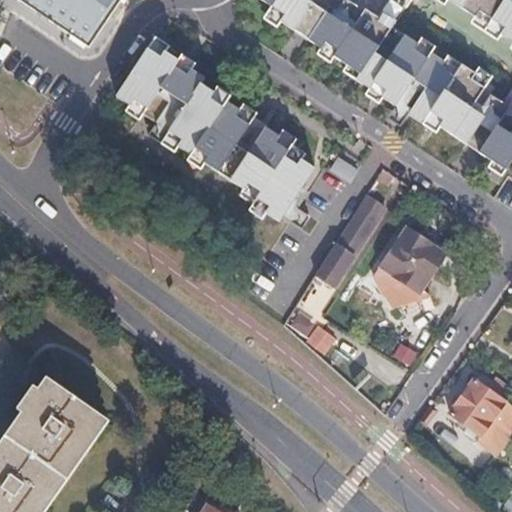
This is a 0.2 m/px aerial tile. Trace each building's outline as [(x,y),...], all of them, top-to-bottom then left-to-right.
[(16,0),(89,48),(121,0),(16,0)] [(511,0),(265,0),(273,5),(285,13),(281,19),(304,34),(322,47),(325,41),(338,49),(334,55),(347,64),(361,73),(356,79),(370,88),(374,82),(386,90),(382,96),(396,106),(414,79),(425,87),(407,114),(422,123),(430,111),(443,120),(439,126),(475,150),(494,163),(506,171),(511,161),(511,0)] [(277,25),(281,19),(285,13),(273,5),(265,17),(277,25)] [(153,36),(145,47),(159,57),(163,51),(167,45),(153,36)] [(330,61),(334,55),(338,49),(325,41),(322,47),(318,52),(330,61)] [(173,68),(178,61),(163,51),(159,57),(145,47),(115,94),(130,104),(134,99),(146,107),(143,112),(157,122),(168,129),(182,139),(178,145),(190,153),(194,147),(206,156),(202,162),(211,168),(242,189),(246,183),(259,192),(254,198),(267,206),(264,212),(277,221),(281,216),(288,220),(296,208),(301,200),(308,190),(302,186),(313,168),(299,159),(296,165),(283,156),(287,150),(274,142),(278,135),(265,127),(266,125),(260,121),(254,117),(248,126),(234,116),(238,110),(225,100),(220,106),(208,98),(212,93),(199,83),(202,77),(188,68),(184,74),(173,68)] [(182,55),(178,61),(173,68),(184,74),(188,68),(191,64),(193,62),(182,55)] [(344,70),(356,79),(361,73),(347,64),(344,70)] [(400,125),(407,114),(425,87),(414,79),(396,106),(389,118),(400,125)] [(378,102),(382,96),(386,90),(374,82),(370,88),(365,94),(378,102)] [(220,106),(225,100),(229,95),(217,86),(212,93),(208,98),(220,106)] [(134,99),(130,104),(126,110),(138,119),(143,112),(146,107),(134,99)] [(272,103),(260,121),(266,125),(278,107),(272,103)] [(248,126),(254,117),(257,113),(249,108),(243,104),(238,110),(234,116),(248,126)] [(435,132),(439,126),(443,120),(430,111),(422,123),(435,132)] [(168,129),(157,122),(149,134),(159,142),(168,129)] [(282,130),(278,135),(274,142),(287,150),(291,144),(295,138),(282,130)] [(291,144),(287,150),(283,156),(296,165),(299,159),(304,153),(291,144)] [(198,168),(202,162),(206,156),(194,147),(190,153),(185,160),(198,168)] [(504,173),(506,171),(494,163),(490,170),(501,178),(504,173)] [(238,195),(251,203),(254,198),(259,192),(246,183),(242,189),(238,195)] [(377,205),(365,197),(357,209),(375,220),(380,213),(383,209),(377,205)] [(259,219),(264,212),(267,206),(254,198),(251,203),(246,211),(259,219)] [(380,213),(387,218),(394,208),(380,199),(377,205),(383,209),(380,213)] [(308,216),(296,208),(288,220),(300,229),(308,216)] [(375,220),(357,209),(334,245),(352,257),(376,221),(375,220)] [(447,254),(407,228),(383,266),(421,291),(447,254)] [(352,257),(334,245),(328,255),(339,262),(346,267),(352,257)] [(339,262),(328,255),(322,265),(333,273),(339,262)] [(328,281),(316,274),(302,295),(306,297),(314,302),(328,281)] [(373,277),(355,310),(380,324),(399,292),(373,277)] [(307,312),(314,302),(306,297),(299,307),(307,312)] [(323,353),(331,343),(314,330),(306,340),(323,353)] [(0,511),(28,511),(104,402),(46,360),(37,371),(30,367),(17,382),(13,388),(17,394),(0,419),(0,511)] [(482,438),(506,405),(471,380),(447,413),(482,438)] [(511,427),(511,409),(506,405),(482,438),(479,442),(494,453),(511,427)]
